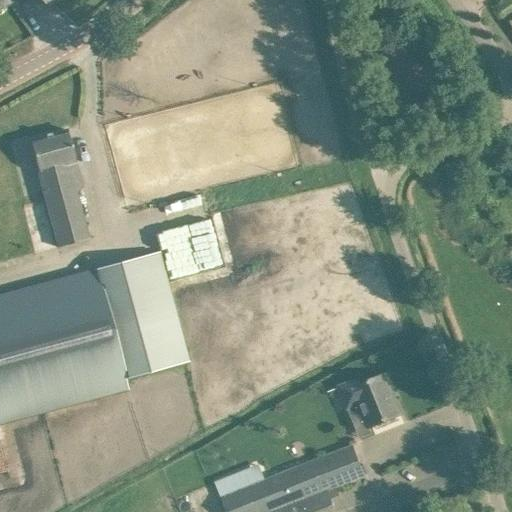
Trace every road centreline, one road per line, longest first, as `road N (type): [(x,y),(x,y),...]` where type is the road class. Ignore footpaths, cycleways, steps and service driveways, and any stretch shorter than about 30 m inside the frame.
road 1 (unclassified): [(493,511),(379,174),(511,113)]
road 2 (track): [(328,0),(379,174)]
road 3 (unclassified): [(0,79),(130,0)]
